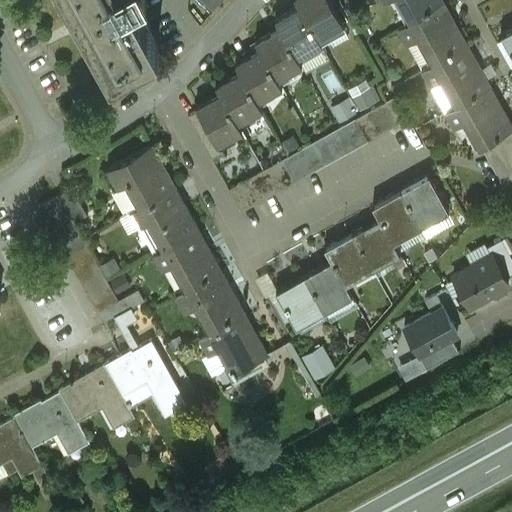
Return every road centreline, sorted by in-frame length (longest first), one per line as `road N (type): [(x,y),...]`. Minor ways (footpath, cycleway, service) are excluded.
road 1 (residential): [(162,91),(248,245),(419,152)]
road 2 (trunk): [(511,428),(356,511)]
road 3 (residential): [(252,0),(162,91)]
road 4 (trunk): [(402,511),(511,452)]
road 5 (residential): [(162,91),(56,154)]
road 6 (residential): [(0,255),(58,362)]
